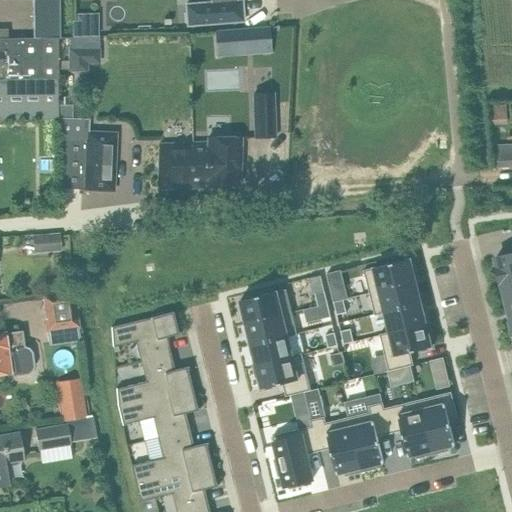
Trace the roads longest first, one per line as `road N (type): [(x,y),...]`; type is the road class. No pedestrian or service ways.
road 1 (residential): [(0,223),(511,173)]
road 2 (residential): [(507,455),(292,511)]
road 3 (residential): [(507,455),(458,245)]
road 4 (residential): [(252,511),(204,314)]
